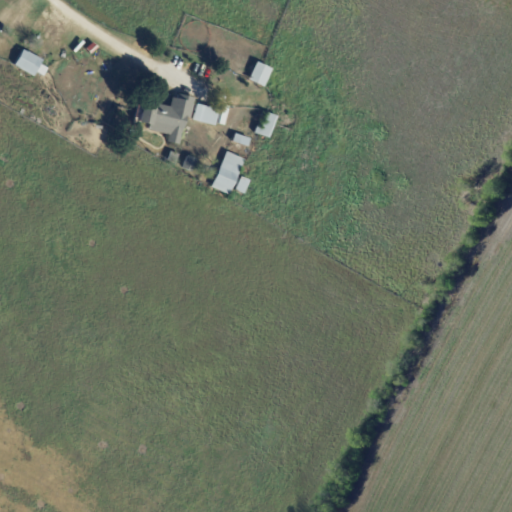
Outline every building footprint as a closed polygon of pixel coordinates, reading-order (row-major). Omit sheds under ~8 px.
[(29,54),(42,62),(32,78),(13,66),(22,51),(27,54),(27,53),(29,54)] [(255,64),(271,71),(263,88),(248,81),(255,64)] [(177,96),(194,100),(189,119),(185,118),(179,146),(167,143),(169,136),(149,132),(149,128),(137,125),(141,102),(169,108),(171,99),(176,100),(177,96)] [(193,116),(196,106),(218,111),(214,127),(191,122),(193,116)] [(253,134),(256,128),(260,129),(266,114),(276,118),(268,140),(253,134)] [(238,137),(249,140),(246,149),(231,143),(234,135),(238,137)] [(169,153),(178,156),(175,165),(166,162),(169,153)] [(211,186),(226,153),(244,161),(228,197),(210,189),(211,186)] [(187,157),(197,161),(191,174),(182,170),(187,157)] [(240,179),(248,183),(243,196),(234,192),(240,179)]
